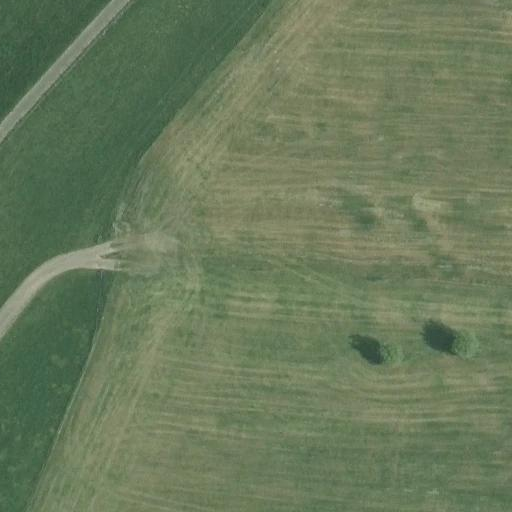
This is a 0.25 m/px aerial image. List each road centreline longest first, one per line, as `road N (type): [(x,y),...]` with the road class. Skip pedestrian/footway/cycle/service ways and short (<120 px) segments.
road 1 (track): [(0,151),(125,0)]
road 2 (track): [(0,331),(51,270),(105,254)]
